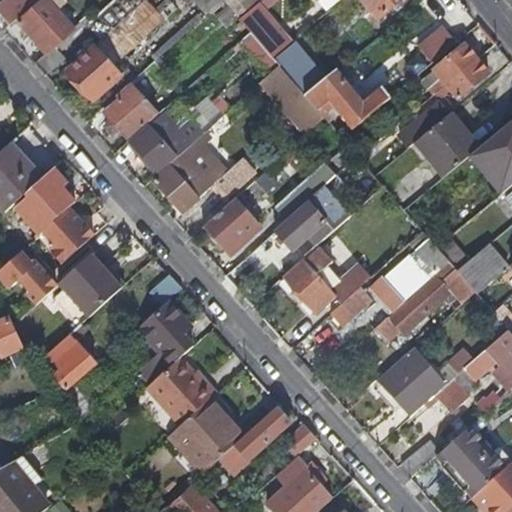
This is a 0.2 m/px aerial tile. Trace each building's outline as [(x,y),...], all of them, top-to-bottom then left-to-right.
[(4,0),(0,4),(0,16),(10,27),(39,0),(4,0)] [(46,53),(34,63),(45,76),(65,57),(59,51),(55,46),(75,28),(48,0),(43,0),(18,23),(46,53)] [(113,0),(90,21),(104,38),(146,0),(195,0),(202,8),(207,13),(211,10),(221,0),(113,0)] [(146,0),(104,38),(94,46),(112,66),(165,20),(148,0),(146,0)] [(220,20),(231,10),(223,0),(221,0),(211,10),(220,20)] [(257,4),(253,0),(223,0),(231,10),(239,19),(257,4)] [(401,0),(364,0),(380,18),(401,0)] [(460,0),(424,0),(439,18),(460,0)] [(294,40),(260,1),(257,4),(239,19),(250,31),(273,57),(294,40)] [(150,55),(155,60),(207,13),(202,8),(150,55)] [(420,47),(433,63),(459,42),(446,26),(420,47)] [(435,70),(446,84),(477,59),(465,45),(435,70)] [(121,76),(112,66),(94,46),(67,71),(94,101),(121,76)] [(446,84),(451,90),(459,98),(490,73),(477,59),(446,84)] [(287,92),(296,84),(279,65),(270,73),(287,92)] [(321,67),(297,86),(306,96),(329,76),(321,67)] [(362,103),(335,71),(329,76),(306,96),(324,117),(342,138),(390,98),(381,87),(362,103)] [(119,129),(129,139),(157,114),(129,84),(116,95),(120,98),(105,112),(112,120),(105,127),(112,135),(119,129)] [(441,99),(451,90),(446,84),(436,93),(441,99)] [(403,134),(412,145),(417,142),(451,114),(441,102),(403,134)] [(417,142),(445,176),(480,147),(451,113),(451,114),(417,142)] [(174,155),(176,157),(190,145),(163,115),(133,142),(158,170),(174,155)] [(511,156),(499,140),(511,129),(511,121),(480,147),(511,186),(511,156)] [(382,132),(385,135),(393,129),(390,125),(382,132)] [(396,133),(393,129),(385,135),(388,139),(396,133)] [(511,129),(499,140),(511,156),(511,129)] [(224,173),(194,141),(190,145),(176,157),(168,165),(170,167),(154,181),(181,212),(224,173)] [(324,183),(355,154),(344,141),(312,170),(324,183)] [(0,152),(0,207),(4,212),(42,179),(10,144),(0,152)] [(312,170),(311,169),(272,205),(284,218),(324,183),(312,170)] [(69,208),(76,202),(64,188),(68,184),(57,171),(28,196),(36,206),(25,216),(41,233),(43,232),(53,223),(69,208)] [(307,201),(308,202),(313,208),(340,182),(334,176),(325,184),(307,201)] [(263,187),(256,179),(248,186),(255,194),(263,187)] [(257,223),(234,198),(203,227),(225,251),(229,247),(233,252),(259,229),(255,225),(257,223)] [(325,221),(313,208),(308,202),(275,232),(293,251),(325,221)] [(63,264),(93,236),(69,208),(53,223),(43,232),(54,244),(49,248),(63,264)] [(297,253),(302,258),(319,243),(340,224),(335,219),(297,253)] [(431,222),(421,230),(422,231),(437,248),(446,240),(431,222)] [(403,293),(391,304),(396,309),(449,262),(437,248),(422,231),(409,243),(428,264),(423,268),(411,255),(388,276),(403,293)] [(470,260),(450,237),(446,240),(437,248),(449,262),(451,263),(457,271),(470,260)] [(335,296),(341,303),(370,277),(358,264),(329,290),(316,275),(334,260),(319,243),(302,258),(283,275),(317,312),(335,296)] [(387,276),(378,284),(382,289),(380,291),(391,304),(403,293),(388,276),(411,255),(423,268),(428,264),(409,243),(380,269),(387,276)] [(508,268),(489,245),(470,260),(457,271),(475,292),(478,294),(508,268)] [(31,263),(21,251),(3,267),(0,270),(0,277),(9,288),(20,278),(32,292),(27,295),(36,305),(55,288),(57,286),(33,261),(31,263)] [(104,269),(93,257),(62,285),(90,317),(122,288),(104,269)] [(254,270),(243,258),(224,275),(235,287),(254,270)] [(392,318),(390,315),(375,328),(388,343),(402,329),(406,334),(451,293),(454,291),(464,302),(475,292),(457,271),(451,263),(437,277),(392,318)] [(108,266),(104,269),(122,288),(126,285),(108,266)] [(371,277),(378,284),(387,276),(380,269),(371,277)] [(151,293),(163,306),(182,289),(170,275),(151,293)] [(371,299),(380,291),(382,289),(378,284),(371,277),(370,277),(341,303),(331,312),(334,315),(344,326),(372,300),(371,299)] [(140,374),(150,385),(182,357),(190,349),(179,337),(183,333),(191,327),(169,303),(141,330),(163,353),(140,374)] [(0,349),(4,358),(23,350),(8,319),(0,322),(0,349)] [(87,332),(81,325),(40,361),(39,362),(52,382),(56,378),(66,390),(96,364),(76,342),(87,332)] [(508,370),(500,377),(510,389),(511,387),(511,334),(510,331),(476,361),(460,374),(448,385),(426,404),(429,407),(431,409),(440,401),(449,411),(452,415),(472,397),(469,394),(479,384),(476,381),(500,360),(508,370)] [(179,337),(190,349),(194,345),(183,333),(179,337)] [(440,375),(414,347),(402,358),(404,360),(378,383),(402,408),(440,375)] [(451,364),(460,374),(476,361),(467,350),(451,364)] [(147,387),(181,425),(211,398),(218,391),(206,379),(203,381),(182,357),(150,385),(147,387)] [(402,408),(411,417),(426,404),(448,385),(440,375),(402,408)] [(87,402),(73,387),(62,397),(73,414),(87,402)] [(169,436),(203,474),(205,473),(222,457),(246,436),(211,398),(181,425),(169,436)] [(0,435),(38,418),(31,403),(0,416),(0,435)] [(222,457),(229,465),(236,473),(291,424),(277,409),(246,436),(222,457)] [(96,417),(83,428),(91,437),(104,426),(96,417)] [(283,443),(296,458),(298,455),(313,442),(317,438),(304,424),(283,443)] [(475,494),(506,466),(469,425),(439,452),(475,494)] [(402,465),(412,476),(439,452),(428,441),(402,465)] [(309,467),(298,455),(296,458),(276,476),(286,487),(267,503),(275,511),(318,511),(332,500),(318,485),(325,480),(311,465),(309,467)] [(212,481),(229,465),(222,457),(205,473),(212,481)] [(41,482),(21,458),(10,465),(31,490),(41,482)] [(505,511),(511,506),(511,460),(506,466),(475,494),(474,495),(489,511),(505,511)] [(0,511),(45,511),(48,510),(31,490),(10,465),(0,470),(0,511)] [(219,511),(195,487),(170,510),(172,511),(219,511)]
